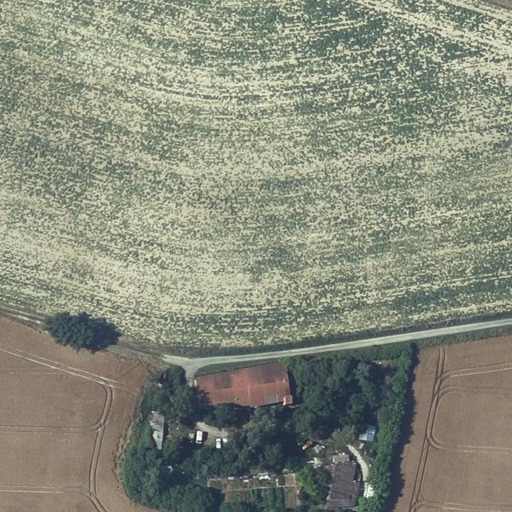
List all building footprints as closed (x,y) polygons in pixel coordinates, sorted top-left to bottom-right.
[(290,405),(283,363),(190,380),(195,407),(246,403),(246,405),(262,404),(261,397),(275,396),(275,404),(281,403),(281,406),(290,405)] [(343,413),(343,398),(329,398),(329,413),(343,413)] [(162,416),(147,416),(147,444),(162,445),(162,416)] [(373,442),(374,425),(361,424),(360,441),(373,442)] [(162,445),(147,444),(147,456),(162,456),(162,445)] [(298,456),(297,466),(316,467),(316,457),(298,456)] [(357,464),(325,467),(328,502),(351,501),(352,496),(360,496),(362,482),(354,481),(357,464)] [(216,477),(215,501),(239,502),(239,487),(249,488),(250,478),(216,477)]
